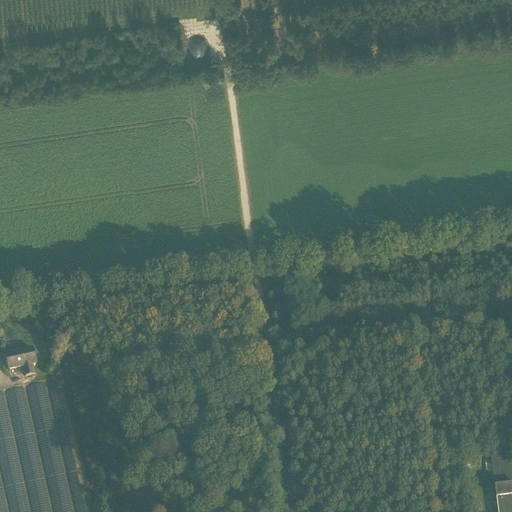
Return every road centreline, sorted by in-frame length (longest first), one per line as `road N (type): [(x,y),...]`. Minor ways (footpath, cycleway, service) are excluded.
road 1 (unclassified): [(217,0),(252,268)]
road 2 (unclassified): [(252,268),(511,235)]
road 3 (unclassified): [(0,305),(252,268)]
road 4 (unclassified): [(285,511),(252,268)]
